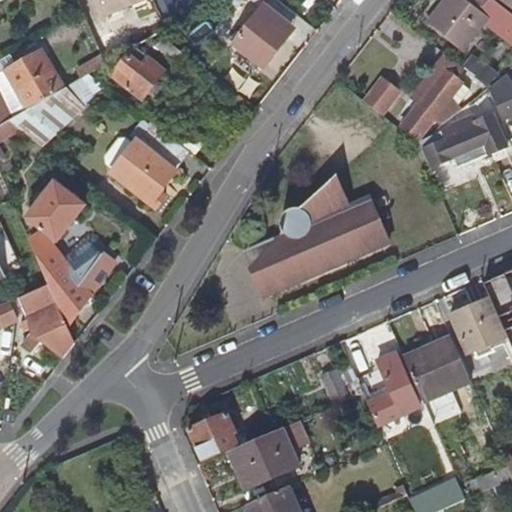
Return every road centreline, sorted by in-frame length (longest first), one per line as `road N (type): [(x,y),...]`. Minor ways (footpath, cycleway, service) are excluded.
road 1 (residential): [(118,365),(154,326),(261,143),(373,0)]
road 2 (residential): [(511,239),(144,398)]
road 3 (residential): [(118,365),(0,463)]
road 4 (residential): [(144,398),(193,511)]
